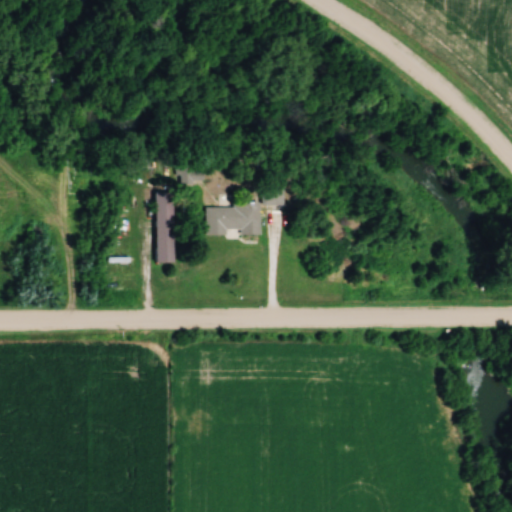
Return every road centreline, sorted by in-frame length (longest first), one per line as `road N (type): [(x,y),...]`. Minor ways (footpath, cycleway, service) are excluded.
road 1 (residential): [(62,318),(511,317)]
road 2 (residential): [(511,167),(443,90),(318,0)]
